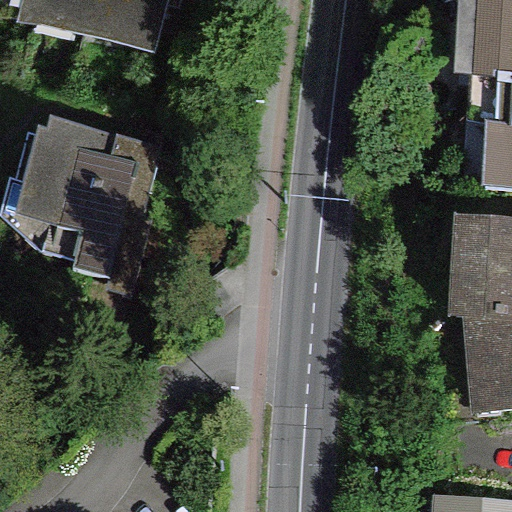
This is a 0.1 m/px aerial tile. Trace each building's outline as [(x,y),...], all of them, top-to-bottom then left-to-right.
[(171,0),(32,0),(164,32),(171,0)] [(511,0),(506,0),(499,82),(511,83),(511,0)] [(164,150),(55,122),(21,244),(78,259),(74,275),(134,291),(154,218),(146,216),(164,150)] [(497,329),(501,407),(511,407),(511,220),(487,218),(477,327),(497,329)] [(511,511),(511,501),(443,495),(441,511),(511,511)]
